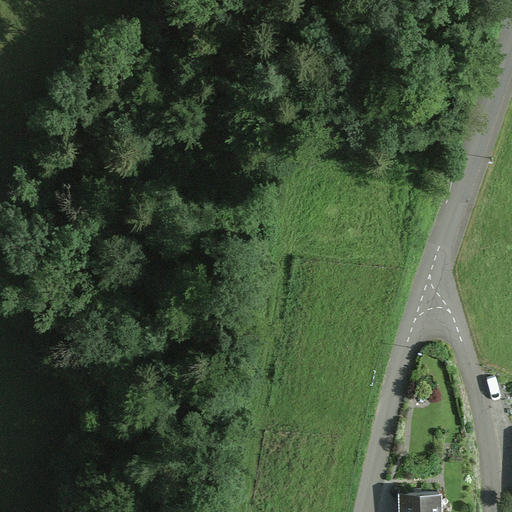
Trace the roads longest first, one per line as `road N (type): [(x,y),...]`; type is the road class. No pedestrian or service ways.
road 1 (residential): [(511,41),(423,291)]
road 2 (residential): [(423,291),(449,309),(483,427),(492,511)]
road 3 (residential): [(423,291),(364,511)]
